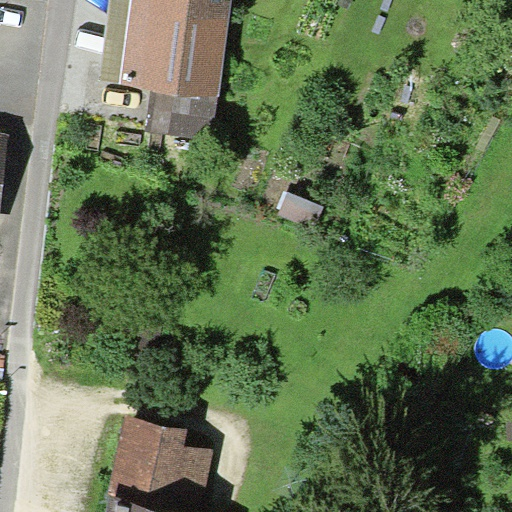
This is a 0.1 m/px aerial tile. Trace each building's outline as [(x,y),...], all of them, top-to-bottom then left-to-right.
[(109,0),(99,78),(123,82),(132,0),(109,0)] [(232,0),(132,0),(123,82),(153,88),(212,95),(224,68),(232,0)] [(172,113),(214,119),(218,95),(212,95),(153,88),(148,130),(169,134),(172,113)] [(211,140),(214,119),(172,113),(169,134),(211,140)] [(0,227),(10,134),(0,131),(0,227)] [(164,324),(130,318),(120,370),(154,377),(164,324)] [(187,511),(176,511),(187,445),(190,428),(126,412),(104,511),(187,511)] [(202,511),(215,449),(187,445),(176,511),(187,511),(202,511)]
